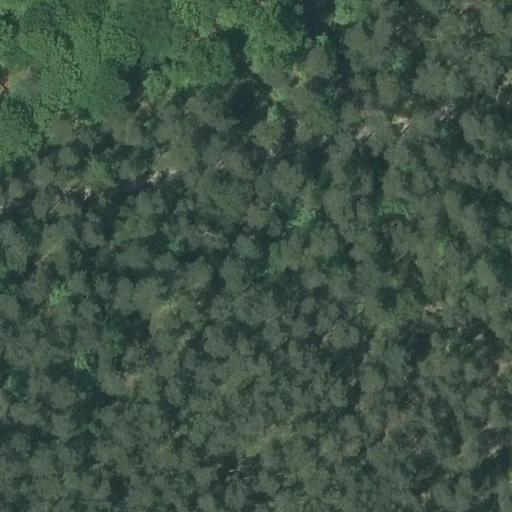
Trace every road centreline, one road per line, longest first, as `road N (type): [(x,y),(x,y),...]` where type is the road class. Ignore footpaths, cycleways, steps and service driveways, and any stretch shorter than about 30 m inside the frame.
road 1 (track): [(0,211),(511,109)]
road 2 (track): [(351,142),(409,309),(485,358),(497,382),(494,511)]
